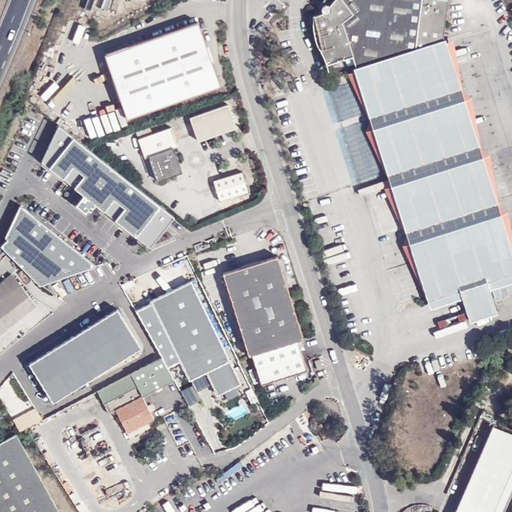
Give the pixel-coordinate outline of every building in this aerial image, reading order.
[(345,0),(334,13),(336,15),(336,18),(335,20),(334,21),(331,21),(330,21),(327,20),(319,22),(318,25),(318,35),(319,42),(321,49),(335,78),(359,72),(376,126),(380,138),(432,305),(462,296),(471,325),(498,316),(490,287),(511,279),(511,255),(506,237),(480,156),(464,104),(448,52),(447,45),(453,0),(345,0)] [(326,16),(326,18),(327,20),(330,21),(331,21),(334,21),(335,20),(336,18),(336,15),(334,13),(333,12),(331,12),(328,13),(327,14),(326,16)] [(128,118),(141,113),(222,86),(199,21),(106,54),(118,90),(128,118)] [(227,102),(188,114),(197,140),(236,127),(227,102)] [(172,126),(159,131),(140,138),(146,157),(150,155),(159,180),(183,171),(175,147),(179,145),(172,126)] [(174,218),(58,127),(41,160),(40,166),(63,181),(73,169),(84,178),(74,189),(104,213),(114,200),(125,210),(116,222),(121,227),(149,249),(174,218)] [(242,169),(212,177),(218,200),(248,192),(242,169)] [(94,267),(21,209),(5,239),(7,241),(0,247),(40,287),(94,267)] [(222,270),(248,354),(252,352),(297,338),(303,336),(277,253),(222,270)] [(0,331),(36,303),(12,273),(0,282),(0,331)] [(191,277),(148,298),(187,379),(190,378),(196,389),(210,383),(215,393),(240,380),(191,277)] [(118,311),(28,365),(53,405),(140,350),(118,311)] [(0,351),(24,333),(18,324),(0,337),(0,351)] [(262,383),(307,368),(297,338),(252,352),(262,383)] [(116,409),(143,395),(131,371),(95,389),(107,413),(116,409)] [(154,418),(143,395),(116,409),(130,436),(150,426),(148,421),(154,418)] [(15,423),(20,432),(41,421),(37,412),(15,423)] [(498,511),(511,483),(511,431),(492,424),(453,511),(498,511)] [(55,511),(39,481),(14,434),(0,441),(0,511),(55,511)]
